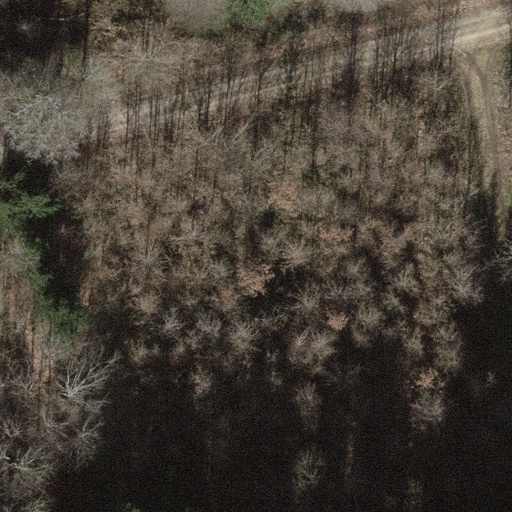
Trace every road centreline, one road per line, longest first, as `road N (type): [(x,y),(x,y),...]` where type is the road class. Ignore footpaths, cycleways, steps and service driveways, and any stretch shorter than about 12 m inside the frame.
road 1 (track): [(0,145),(511,11)]
road 2 (track): [(462,24),(511,247)]
